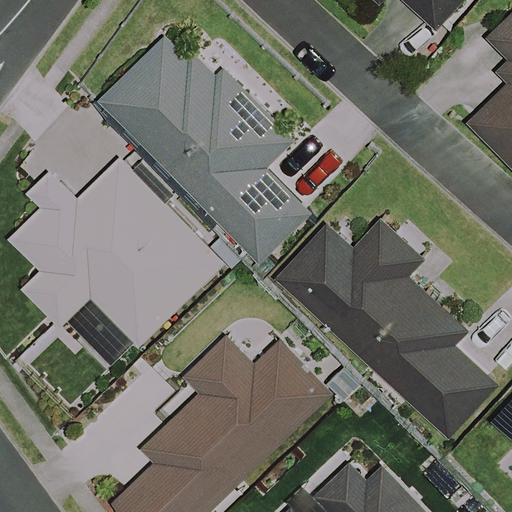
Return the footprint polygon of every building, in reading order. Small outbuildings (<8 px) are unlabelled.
[(337,0),(348,9),(355,0),(373,0),(380,6),(385,0),(398,0),(434,32),(463,0),(337,0)] [(511,17),(488,39),(504,57),(490,70),(511,93),(473,130),(511,172),(511,171),(511,17)] [(164,35),(105,98),(264,259),(312,211),(266,164),(298,133),(211,46),(192,64),(164,35)] [(225,260),(124,157),(78,201),(65,187),(16,235),(46,265),(27,284),(65,323),(95,293),(142,341),(225,260)] [(425,254),(384,216),(356,246),(332,223),(282,277),(368,358),(365,362),(397,392),(385,405),(437,453),(501,385),(452,339),(466,324),(409,271),(425,254)] [(259,363),(232,334),(192,372),(209,389),(153,443),(164,456),(118,500),(129,511),(209,511),(337,390),(286,337),(259,363)] [(384,458),(363,436),(323,476),(339,492),(323,507),(302,486),(275,511),(445,511),(452,505),(395,448),(384,458)]
